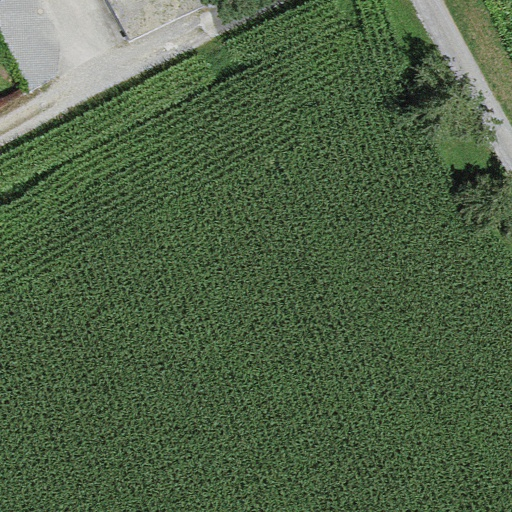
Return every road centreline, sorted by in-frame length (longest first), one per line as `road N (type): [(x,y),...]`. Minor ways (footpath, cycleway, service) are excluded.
road 1 (residential): [(0,133),(242,0)]
road 2 (track): [(511,154),(423,0)]
